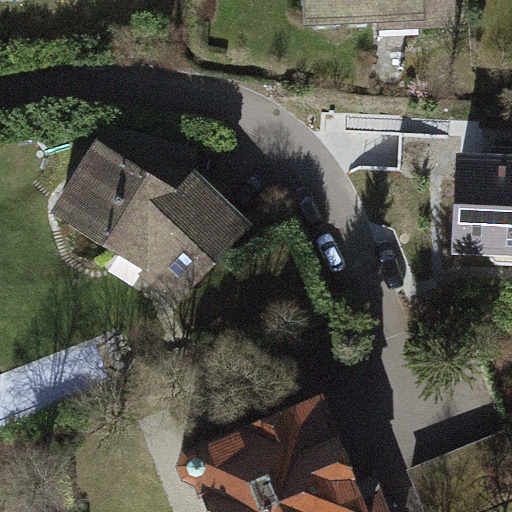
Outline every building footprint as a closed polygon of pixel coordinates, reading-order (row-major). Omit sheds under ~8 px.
[(0,0),(0,8),(78,0),(0,0)] [(304,0),(305,33),(465,29),(463,0),(304,0)] [(144,278),(178,312),(256,231),(199,177),(180,198),(100,147),(55,220),(144,278)] [(511,166),(453,162),(459,260),(511,262),(511,166)] [(390,511),(335,398),(200,463),(223,511),(390,511)]
